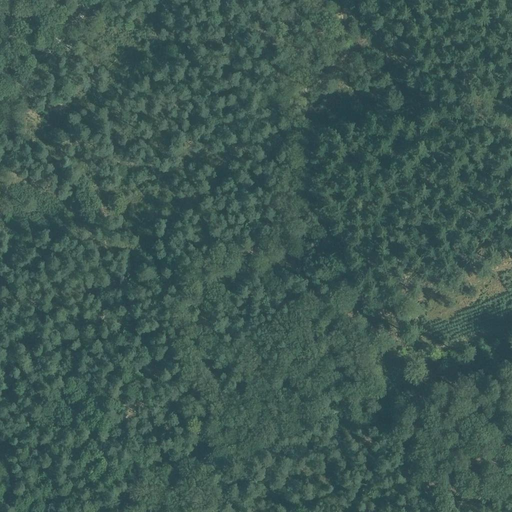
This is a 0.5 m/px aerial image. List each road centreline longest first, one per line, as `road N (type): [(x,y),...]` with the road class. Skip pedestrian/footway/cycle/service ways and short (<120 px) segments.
road 1 (track): [(432,511),(297,156),(302,58),(350,14)]
road 2 (track): [(94,0),(0,97)]
